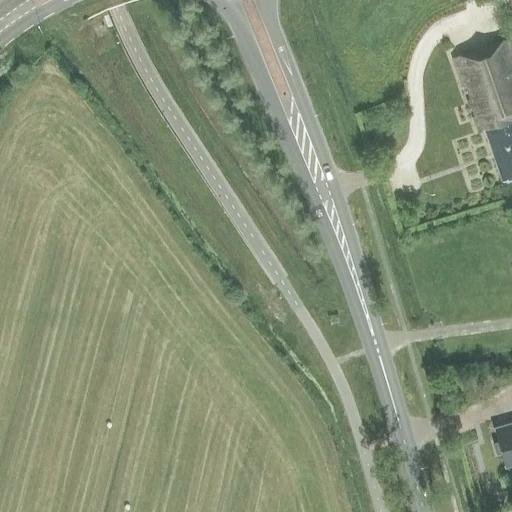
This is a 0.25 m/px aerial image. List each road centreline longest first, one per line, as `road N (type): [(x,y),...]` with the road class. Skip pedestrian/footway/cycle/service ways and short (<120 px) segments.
road 1 (tertiary): [(222,0),(376,346)]
road 2 (tertiary): [(376,346),(334,190),(264,0)]
road 3 (tertiary): [(423,511),(376,346)]
